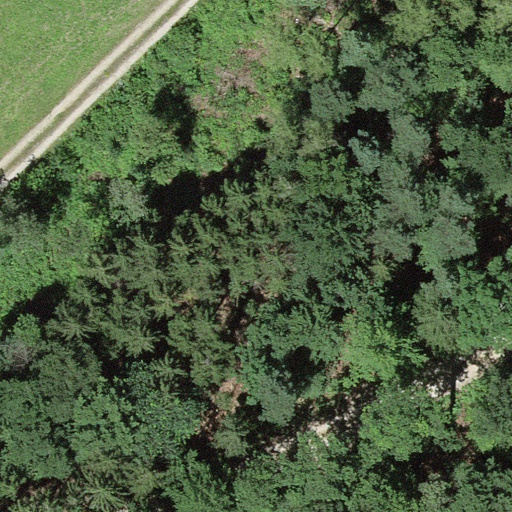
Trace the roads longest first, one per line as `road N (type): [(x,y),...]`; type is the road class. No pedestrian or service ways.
road 1 (track): [(131,511),(511,346)]
road 2 (track): [(196,0),(0,181)]
